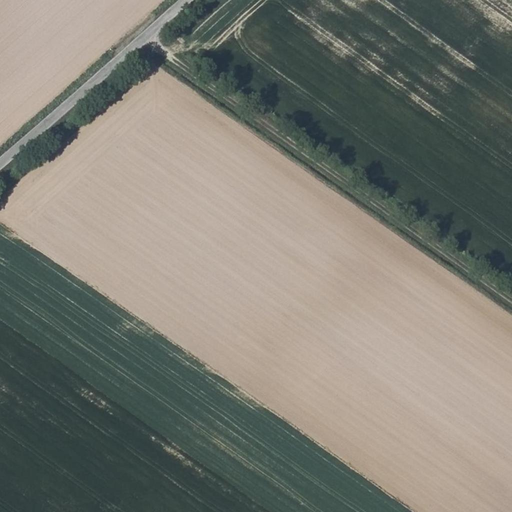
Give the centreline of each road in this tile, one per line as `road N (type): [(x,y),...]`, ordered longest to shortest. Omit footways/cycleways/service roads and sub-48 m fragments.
road 1 (track): [(145,37),(511,300)]
road 2 (unclassified): [(0,165),(187,0)]
